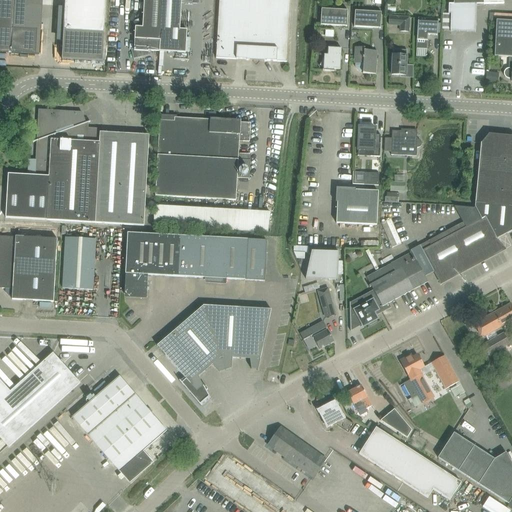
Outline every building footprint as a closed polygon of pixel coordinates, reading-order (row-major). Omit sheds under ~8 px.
[(0,0),(0,52),(36,54),(37,30),(13,29),(13,0),(0,0)] [(65,0),(62,60),(102,62),(105,0),(65,0)] [(160,52),(162,0),(143,0),(142,28),(135,27),(134,50),(131,50),(133,59),(148,56),(148,51),(160,52)] [(162,0),(160,52),(185,53),(187,30),(180,30),(181,2),(192,2),(192,0),(162,0)] [(219,0),(216,58),(266,61),(286,62),(289,0),(219,0)] [(448,0),(449,4),(448,4),(448,14),(451,14),(450,31),(475,32),(476,4),(504,4),(503,0),(448,0)] [(320,25),(347,27),(348,11),(321,9),(320,25)] [(354,27),(380,29),(381,12),(355,11),(354,27)] [(400,32),(408,32),(409,18),(389,17),(388,25),(400,26),(400,32)] [(417,41),(417,48),(426,49),(427,41),(428,35),(437,36),(438,20),(418,18),(417,40),(417,41)] [(494,57),(511,57),(511,21),(496,20),(494,57)] [(363,72),(362,73),(375,74),(377,51),(364,50),(363,48),(355,47),(354,63),(355,64),(355,67),(357,70),(359,71),(363,72)] [(323,70),(322,70),(322,71),(334,72),(334,71),(333,71),(333,69),(340,70),(341,60),(341,49),(328,48),(327,55),(324,55),(324,58),(319,66),(323,68),(323,70)] [(390,64),(392,65),(391,75),(406,76),(407,56),(406,56),(407,50),(402,50),(402,56),(392,55),(392,57),(391,58),(390,64)] [(495,73),(486,72),(486,82),(494,82),(495,73)] [(6,208),(5,218),(46,220),(95,223),(144,226),(148,145),(149,135),(100,132),(100,129),(88,128),(88,123),(90,122),(90,121),(82,124),(78,112),(38,110),(36,141),(34,174),(34,176),(8,174),(6,198),(6,208)] [(174,121),(159,120),(159,130),(155,196),(236,201),(237,178),(249,179),(250,160),(238,160),(239,142),(249,142),(250,123),(240,123),(240,120),(210,119),(210,120),(174,118),(174,121)] [(358,156),(380,157),(381,135),(380,135),(380,137),(375,137),(375,128),(359,127),(358,156)] [(391,152),(391,155),(398,156),(416,156),(416,148),(417,148),(418,148),(420,147),(421,146),(421,144),(421,142),(420,141),(419,140),(417,140),(417,139),(416,139),(417,133),(416,133),(416,130),(406,130),(405,133),(401,133),(402,131),(392,131),(391,139),(391,152)] [(481,143),(477,183),(511,186),(511,136),(488,134),(481,143)] [(364,185),(378,186),(379,174),(364,173),(364,185)] [(391,191),(404,191),(404,176),(391,175),(391,191)] [(428,241),(419,246),(434,273),(436,271),(444,279),(454,270),(457,274),(458,273),(457,272),(464,265),(475,263),(482,256),(492,254),(498,248),(495,241),(497,239),(511,231),(511,186),(477,183),(475,203),(474,209),(479,218),(465,226),(463,222),(451,229),(453,233),(441,240),(434,244),(431,246),(428,241)] [(336,224),(376,225),(378,192),(338,190),(336,224)] [(153,226),(268,233),(270,213),(154,206),(153,226)] [(0,286),(2,289),(12,289),(12,300),(53,302),(57,239),(57,229),(36,228),(36,238),(15,236),(15,237),(0,236),(0,286)] [(185,277),(187,237),(126,235),(125,276),(126,276),(125,294),(124,293),(124,294),(139,296),(146,297),(146,293),(147,275),(185,277)] [(217,238),(187,237),(185,277),(205,278),(205,280),(215,282),(217,238)] [(62,288),(93,290),(96,239),(65,238),(62,288)] [(247,239),(217,238),(215,282),(225,283),(226,279),(264,281),(266,240),(247,239)] [(337,280),(338,252),(311,251),(305,279),(337,280)] [(389,303),(428,283),(412,253),(391,264),(393,267),(368,280),(370,285),(368,286),(369,287),(368,288),(374,300),(362,306),(358,299),(350,304),(351,330),(362,324),(363,326),(368,323),(370,326),(376,322),(375,320),(376,319),(375,316),(391,308),(389,303)] [(332,304),(327,289),(318,291),(322,307),(332,304)] [(474,324),(479,332),(482,338),(485,336),(488,342),(482,346),(488,356),(507,346),(507,347),(511,344),(511,341),(506,332),(498,337),(494,331),(511,321),(511,306),(511,304),(474,324)] [(203,306),(172,332),(206,371),(213,365),(219,372),(225,370),(203,306)] [(244,308),(203,306),(225,370),(231,368),(232,358),(241,359),(244,308)] [(271,310),(244,308),(241,359),(250,359),(251,369),(257,370),(257,371),(258,371),(271,310)] [(303,340),(303,341),(304,340),(309,348),(317,344),(319,349),(333,342),(327,330),(325,328),(326,328),(324,324),(316,328),(317,330),(308,334),(306,331),(300,334),(303,340)] [(203,386),(198,377),(206,371),(172,332),(164,339),(157,346),(184,378),(180,381),(179,381),(192,397),(201,407),(210,399),(203,386)] [(91,347),(92,341),(60,339),(60,351),(88,353),(88,347),(91,347)] [(0,438),(8,448),(80,383),(53,353),(10,392),(0,380),(0,438)] [(408,357),(400,361),(410,380),(403,384),(411,398),(408,399),(413,409),(423,403),(433,398),(421,374),(419,370),(424,367),(417,355),(412,358),(409,359),(408,357)] [(431,363),(445,390),(459,382),(445,356),(431,363)] [(501,370),(494,358),(490,361),(496,372),(501,370)] [(72,417),(119,472),(166,431),(119,376),(72,417)] [(361,385),(347,393),(352,402),(357,411),(360,415),(367,412),(365,410),(372,406),(370,404),(371,404),(366,394),(361,385)] [(345,419),(335,400),(321,408),(317,410),(319,414),(326,428),(337,423),(338,425),(337,427),(348,434),(354,425),(345,419)] [(380,421),(407,438),(412,431),(394,409),(380,421)] [(61,454),(83,434),(65,416),(44,435),(61,454)] [(369,422),(366,428),(372,432),(375,428),(376,427),(369,422)] [(268,445),(312,477),(325,459),(281,428),(268,445)] [(358,454),(426,499),(432,491),(448,502),(460,484),(375,428),(372,432),(358,454)] [(454,433),(438,458),(508,503),(511,496),(511,463),(506,453),(494,459),(454,433)]
